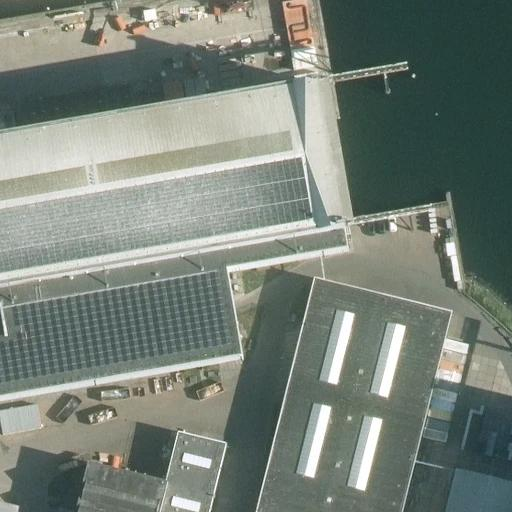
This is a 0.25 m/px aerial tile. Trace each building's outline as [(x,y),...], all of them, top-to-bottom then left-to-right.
[(311,39),(262,47),(269,91),(318,82),(311,39)] [(0,400),(239,359),(224,273),(346,251),(317,84),(0,139),(0,400)] [(131,86),(25,104),(29,128),(135,110),(131,86)] [(12,107),(0,108),(0,125),(14,123),(12,107)] [(399,511),(447,314),(312,281),(255,511),(399,511)] [(207,511),(224,445),(177,434),(165,484),(86,465),(74,511),(207,511)] [(511,511),(511,487),(454,473),(444,511),(511,511)]
